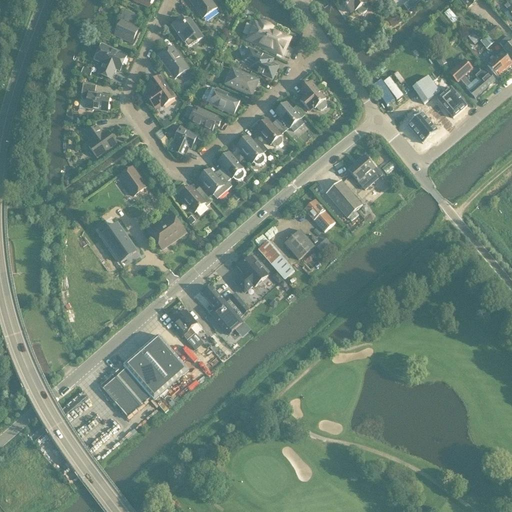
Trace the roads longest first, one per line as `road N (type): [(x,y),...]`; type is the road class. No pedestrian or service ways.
road 1 (unclassified): [(0,444),(377,118)]
road 2 (residential): [(291,76),(192,173),(174,170),(139,124),(133,102),(176,0)]
road 3 (secondary): [(118,511),(38,395),(0,279)]
road 4 (secondary): [(0,150),(45,0)]
road 5 (unclassified): [(511,285),(415,167)]
road 6 (unclassified): [(415,167),(511,88)]
